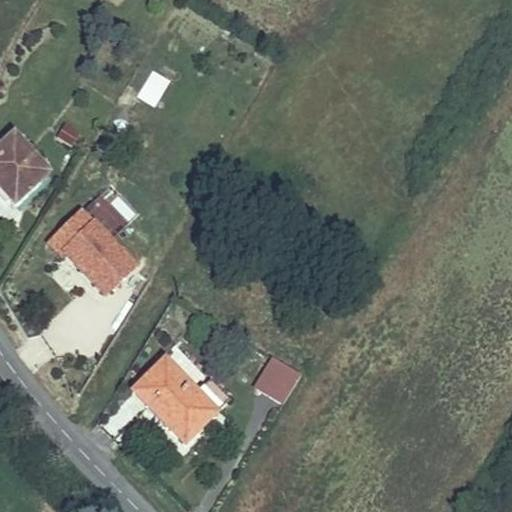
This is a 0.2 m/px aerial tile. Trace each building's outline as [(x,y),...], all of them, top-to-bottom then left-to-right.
[(72,150),(81,134),(64,125),(55,141),(72,150)] [(15,166),(0,180),(0,214),(6,209),(24,230),(51,206),(15,166)] [(78,248),(52,271),(65,285),(70,280),(107,322),(137,295),(99,254),(91,262),(78,248)] [(305,404),(277,387),(262,414),(289,432),(305,404)] [(151,388),(124,432),(188,470),(215,426),(151,388)]
